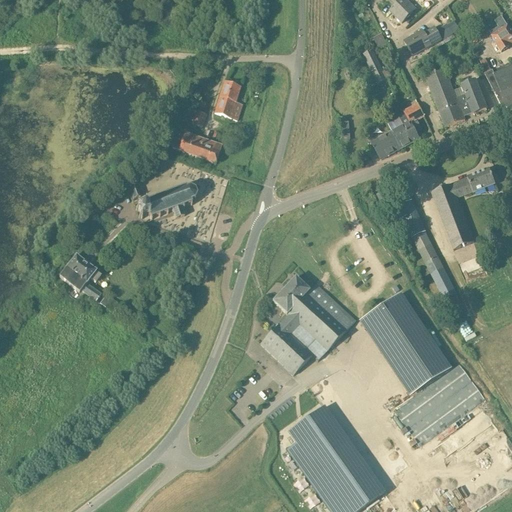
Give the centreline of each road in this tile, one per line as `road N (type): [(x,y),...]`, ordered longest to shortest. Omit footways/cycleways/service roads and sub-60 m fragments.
road 1 (tertiary): [(83,511),(172,435),(219,340),(257,222),(269,211)]
road 2 (tertiary): [(269,211),(443,146)]
road 3 (unclassified): [(120,52),(299,60)]
road 4 (unclassified): [(269,211),(266,192),(299,60)]
